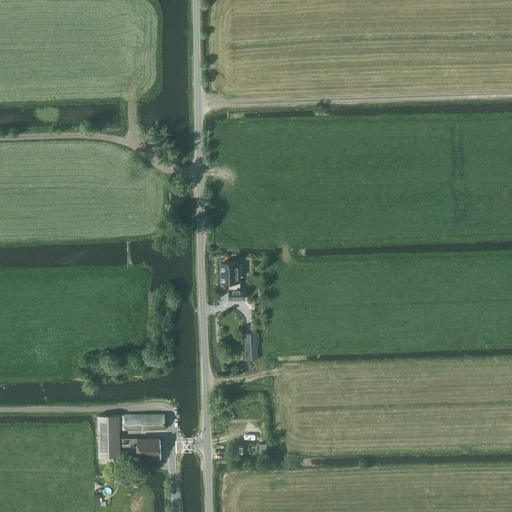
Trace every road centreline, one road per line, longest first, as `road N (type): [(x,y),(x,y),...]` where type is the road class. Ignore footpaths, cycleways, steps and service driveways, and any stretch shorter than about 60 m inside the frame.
road 1 (tertiary): [(207,443),(194,0)]
road 2 (unclassified): [(172,444),(170,413),(161,406),(0,410)]
